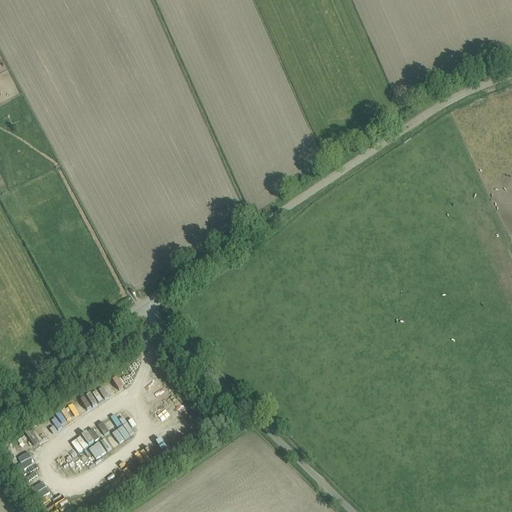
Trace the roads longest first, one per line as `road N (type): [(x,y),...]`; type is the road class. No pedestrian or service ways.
road 1 (unclassified): [(144,302),(439,106),(511,74)]
road 2 (unclassified): [(348,511),(144,302)]
road 3 (unclassified): [(0,398),(144,302)]
